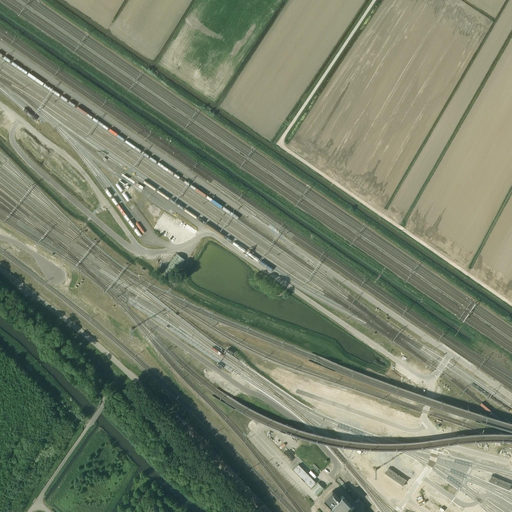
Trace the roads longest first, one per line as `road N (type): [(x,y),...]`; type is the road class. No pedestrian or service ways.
road 1 (unclassified): [(511,305),(280,144),(374,0)]
road 2 (track): [(0,342),(86,429)]
